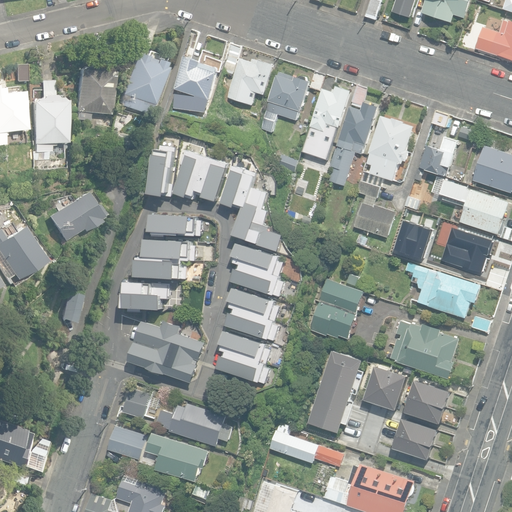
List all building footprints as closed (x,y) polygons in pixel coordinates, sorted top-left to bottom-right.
[(372,0),(367,16),(376,19),(382,0),(372,0)] [(397,0),(395,9),(413,15),(417,0),(397,0)] [(427,0),(423,13),(453,22),(455,14),(466,18),(471,0),(427,0)] [(477,48),(511,59),(511,21),(505,19),(501,31),(484,26),(477,48)] [(106,42),(106,63),(126,62),(126,42),(106,42)] [(224,71),(235,74),(243,46),(233,43),(224,71)] [(119,104),(150,114),(166,67),(163,66),(165,62),(155,58),(154,63),(145,60),(147,56),(137,53),(136,57),(134,56),(121,93),(122,94),(119,104)] [(176,107),(207,112),(220,72),(202,66),(203,62),(187,56),(177,89),(197,95),(197,96),(177,94),(176,107)] [(229,97),(253,105),(258,92),(266,95),(276,64),(261,59),(260,61),(253,59),(252,61),(242,58),(229,97)] [(75,110),(109,113),(113,71),(110,70),(108,67),(104,67),(102,64),(91,63),(88,66),(84,65),(81,68),(79,68),(75,110)] [(17,64),(17,81),(28,80),(27,64),(17,64)] [(262,127),(273,131),(279,114),(297,120),(298,117),(300,118),(312,81),(311,81),(310,77),(302,74),(299,76),(279,70),(270,99),(271,99),(262,127)] [(311,87),(322,91),(327,74),(317,71),(311,87)] [(306,142),(322,147),(323,144),(332,147),(339,127),(341,128),(353,90),(339,86),(337,90),(335,89),(338,78),(329,75),(306,142)] [(32,160),(48,159),(48,151),(52,150),(52,145),(55,144),(55,142),(68,142),(67,99),(64,98),(61,96),(57,96),(56,94),(54,93),(53,79),(41,80),(42,97),(36,98),(34,101),(32,101),(34,143),(35,144),(35,151),(32,151),(32,160)] [(353,102),(363,105),(369,88),(359,84),(353,102)] [(0,144),(5,144),(4,131),(26,129),(22,90),(19,91),(18,85),(0,86),(0,144)] [(331,181),(346,185),(357,152),(362,153),(365,144),(368,145),(380,107),(365,102),(363,109),(351,106),(332,166),(335,167),(331,181)] [(75,119),(89,121),(90,112),(76,111),(75,119)] [(435,123),(448,127),(452,115),(439,111),(435,123)] [(371,170),(394,178),(400,160),(403,161),(404,157),(407,158),(411,148),(407,147),(415,124),(383,113),(371,150),(372,150),(369,160),(373,162),(371,170)] [(472,140),(476,130),(463,126),(459,136),(472,140)] [(442,149),(454,153),(459,140),(446,137),(442,149)] [(171,196),(178,147),(162,145),(162,149),(158,148),(152,193),(171,196)] [(422,167),(447,175),(454,154),(429,146),(422,167)] [(476,180),(511,191),(511,153),(487,146),(482,161),(478,159),(476,166),(480,167),(476,180)] [(191,150),(176,193),(190,197),(191,194),(196,196),(197,194),(218,201),(231,164),(191,150)] [(294,173),(299,160),(279,152),(274,165),(294,173)] [(263,209),(269,192),(254,187),(258,175),(247,172),(249,169),(236,165),(224,203),(237,207),(238,204),(245,206),(235,236),(279,250),(284,235),(269,230),(270,227),(265,225),(269,211),(263,209)] [(423,178),(426,170),(419,167),(416,176),(423,178)] [(461,222),(500,235),(511,202),(470,188),(470,187),(446,179),(442,193),(445,195),(444,199),(467,206),(461,222)] [(359,192),(378,199),(382,187),(363,180),(359,192)] [(48,215),(63,240),(82,228),(83,230),(99,220),(98,218),(101,215),(100,214),(103,212),(97,203),(94,205),(85,191),(48,215)] [(407,205),(419,210),(422,200),(410,196),(407,205)] [(357,226),(390,237),(398,211),(376,204),(375,206),(364,203),(357,226)] [(404,217),(409,219),(412,210),(407,208),(404,217)] [(203,233),(204,218),(194,217),(194,215),(155,213),(154,230),(203,233)] [(444,260),(483,272),(489,255),(490,255),(495,240),(446,225),(447,222),(442,220),(437,235),(436,240),(449,244),(444,260)] [(0,254),(17,279),(45,259),(22,225),(4,237),(0,230),(0,254)] [(502,237),(511,240),(511,227),(506,225),(502,237)] [(321,239),(330,242),(332,237),(322,234),(321,239)] [(197,258),(198,242),(188,242),(188,240),(149,238),(148,255),(197,258)] [(282,296),(286,281),(282,280),(288,262),(283,261),(284,257),(239,242),(235,256),(238,257),(236,262),(240,263),(234,280),(282,296)] [(188,278),(189,263),(180,262),(180,260),(140,258),(139,276),(188,278)] [(390,268),(400,272),(403,264),(393,260),(390,268)] [(419,302),(467,318),(473,301),(477,302),(483,284),(440,270),(440,272),(409,262),(407,270),(412,271),(411,274),(415,275),(413,281),(419,283),(420,287),(422,288),(419,296),(421,297),(419,302)] [(348,281),(358,283),(361,274),(351,272),(348,281)] [(485,284),(503,290),(507,278),(489,272),(487,277),(483,275),(481,281),(485,283),(485,284)] [(329,334),(341,338),(342,335),(350,337),(366,290),(329,277),(312,330),(329,335),(329,334)] [(154,293),(155,281),(129,281),(129,292),(126,291),(125,306),(165,309),(165,294),(154,293)] [(276,340),(281,325),(276,323),(282,306),(277,304),(278,301),(236,287),(231,300),(234,300),(232,306),(234,307),(228,324),(276,340)] [(62,310),(76,315),(83,294),(69,290),(62,310)] [(473,326),(489,331),(493,321),(476,316),(473,326)] [(181,333),(184,325),(166,319),(164,327),(146,320),(132,360),(194,382),(208,342),(181,333)] [(388,357),(451,377),(457,362),(454,361),(461,338),(442,332),(443,329),(425,323),(424,326),(402,320),(398,333),(403,334),(401,339),(399,338),(394,353),(390,352),(388,357)] [(267,383),(272,368),(267,367),(273,349),(268,347),(269,344),(227,330),(223,343),(225,344),(223,350),(225,350),(220,367),(267,383)] [(367,358),(334,347),(308,425),(341,435),(367,358)] [(412,373),(377,362),(365,400),(400,411),(412,373)] [(455,389),(416,376),(405,411),(444,423),(455,389)] [(124,411),(145,418),(153,394),(132,387),(124,411)] [(171,431),(219,446),(221,438),(230,441),(235,426),(227,423),(229,415),(189,402),(187,407),(180,404),(179,406),(177,405),(175,413),(163,409),(158,422),(170,426),(169,428),(172,429),(171,431)] [(444,423),(405,411),(392,449),(432,462),(444,423)] [(0,458),(20,465),(31,432),(26,430),(26,429),(0,419),(0,458)] [(272,447),(315,463),(317,457),(342,466),(346,453),(291,434),(293,426),(281,422),(272,447)] [(110,449),(142,460),(149,436),(117,426),(110,449)] [(160,468),(198,480),(202,467),(206,468),(211,450),(155,432),(150,449),(164,454),(160,468)] [(30,450),(41,453),(46,438),(41,437),(30,450)] [(272,459),(283,463),(286,453),(275,450),(272,459)] [(321,495),(372,511),(406,511),(417,481),(361,463),(360,466),(356,465),(351,481),(332,476),(329,487),(324,485),(321,495)] [(130,511),(165,511),(168,504),(164,503),(167,493),(166,492),(167,488),(143,480),(141,486),(124,480),(118,497),(134,502),(130,511)] [(255,511),(299,511),(294,510),(300,490),(277,482),(276,484),(266,481),(255,511)] [(198,494),(213,499),(216,490),(200,485),(198,494)] [(87,511),(116,511),(111,510),(114,500),(94,493),(87,511)] [(237,506),(250,510),(253,500),(238,496),(237,506)]
